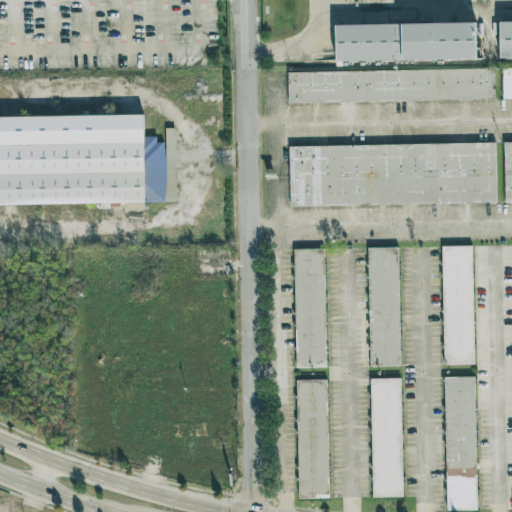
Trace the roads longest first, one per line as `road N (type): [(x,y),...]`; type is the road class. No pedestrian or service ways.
road 1 (residential): [(249,511),(241,0)]
road 2 (secondary): [(238,511),(0,440)]
